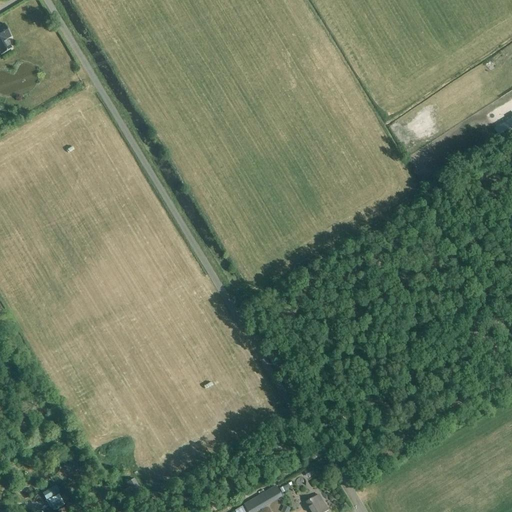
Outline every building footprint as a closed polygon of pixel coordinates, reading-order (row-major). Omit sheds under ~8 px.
[(4,24),(0,26),(0,53),(1,55),(11,48),(6,40),(11,37),(4,24)] [(511,119),(496,131),(505,144),(511,139),(511,119)] [(308,479),(316,475),(313,470),(306,473),(308,479)] [(126,484),(128,488),(121,492),(127,503),(142,494),(134,479),(126,484)] [(270,490),(244,505),(245,506),(248,511),(256,511),(276,501),(282,497),(276,486),(270,490)] [(57,489),(47,493),(53,509),(63,505),(57,489)] [(319,495),(306,502),(311,511),(325,511),(327,511),(319,495)] [(48,511),(49,511),(43,501),(28,510),(28,511),(48,511)]
